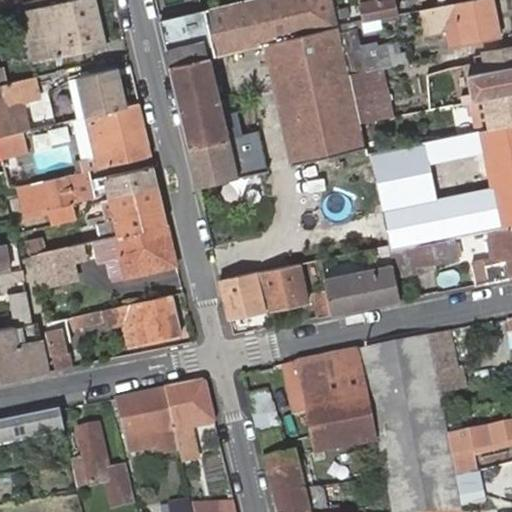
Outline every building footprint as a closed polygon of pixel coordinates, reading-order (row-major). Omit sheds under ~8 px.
[(38,9),(24,13),(35,63),(50,59),(106,47),(94,0),(70,0),(38,7),(38,9)] [(294,165),(365,148),(360,124),(349,76),(338,26),(332,0),(246,0),(160,19),(190,148),(228,139),(229,139),(245,135),(241,117),(224,121),(210,58),(265,46),(294,165)] [(361,0),(366,20),(400,14),(397,0),(361,0)] [(495,0),(471,0),(421,10),(425,34),(447,30),(451,49),(503,39),(495,0)] [(358,25),(341,30),(352,75),(383,69),(403,65),(396,40),(379,43),(378,38),(361,43),(358,25)] [(486,99),(511,94),(511,50),(485,55),(486,63),(470,66),(474,93),(465,95),(466,103),(486,99)] [(87,116),(126,107),(118,68),(79,77),(79,80),(87,116)] [(383,69),(352,75),(362,123),(394,117),(383,69)] [(0,84),(0,136),(28,130),(25,118),(20,96),(36,93),(32,77),(17,81),(4,83),(0,84)] [(70,81),(79,118),(81,117),(87,116),(79,80),(70,81)] [(492,130),(511,125),(511,94),(486,99),(492,130)] [(89,170),(152,156),(139,103),(126,107),(87,116),(92,141),(94,141),(98,158),(91,160),(81,162),(83,171),(89,170)] [(81,117),(91,160),(98,158),(94,141),(92,141),(87,116),(81,117)] [(511,225),(511,125),(492,130),(429,142),(433,160),(488,150),(493,186),(437,198),(424,143),(373,155),(381,185),(386,212),(393,250),(414,246),(453,238),(493,230),(511,225)] [(23,132),(0,137),(0,160),(0,161),(28,153),(23,132)] [(228,139),(190,148),(199,187),(269,171),(261,132),(245,135),(229,139),(228,139)] [(83,171),(30,184),(38,212),(51,209),(72,204),(94,199),(92,191),(100,189),(108,222),(104,223),(108,238),(168,224),(154,165),(92,180),(89,170),(83,171)] [(72,204),(51,209),(55,223),(76,218),(72,204)] [(129,278),(178,266),(168,224),(108,238),(98,240),(103,260),(115,257),(123,255),(129,278)] [(511,225),(493,230),(494,239),(502,238),(507,263),(486,267),(487,274),(480,275),(482,285),(511,278),(511,225)] [(414,246),(418,265),(457,257),(453,238),(414,246)] [(477,286),(482,285),(480,275),(487,274),(486,267),(507,263),(502,238),(494,239),(492,239),(496,259),(472,264),(477,286)] [(0,273),(10,272),(5,245),(0,245),(0,273)] [(393,250),(390,250),(394,269),(395,276),(420,271),(418,265),(414,246),(393,250)] [(67,247),(32,256),(39,286),(74,278),(67,247)] [(120,280),(129,278),(123,255),(115,257),(120,280)] [(308,301),(300,263),(260,272),(266,295),(270,294),(273,308),(308,301)] [(395,276),(394,269),(326,282),(328,291),(315,294),(320,318),(400,302),(395,276)] [(266,295),(260,272),(220,280),(229,318),(265,310),(262,296),(266,295)] [(39,323),(41,322),(32,289),(15,293),(21,326),(33,324),(39,323)] [(174,294),(73,316),(76,327),(100,322),(102,329),(128,323),(133,345),(182,335),(174,294)] [(49,321),(58,368),(74,365),(67,327),(72,326),(70,317),(49,321)] [(0,380),(24,375),(49,370),(39,323),(33,324),(21,326),(15,327),(0,329),(0,380)] [(429,337),(441,395),(462,390),(466,389),(460,360),(456,361),(450,332),(429,337)] [(396,511),(464,511),(458,481),(450,440),(441,395),(429,337),(363,351),(391,484),(395,507),(396,511)] [(327,496),(391,484),(363,351),(299,364),(305,392),(327,496)] [(299,364),(285,367),(292,394),(305,392),(299,364)] [(165,389),(177,447),(178,451),(181,466),(199,462),(192,430),(215,425),(206,384),(201,381),(165,389)] [(271,387),(246,391),(253,428),(277,423),(271,387)] [(165,389),(118,398),(126,439),(153,433),(155,444),(156,450),(177,447),(165,389)] [(0,421),(0,443),(68,429),(64,409),(0,421)] [(100,425),(78,429),(85,458),(91,485),(109,481),(115,505),(134,501),(126,466),(110,470),(100,425)] [(511,425),(450,440),(458,481),(481,475),(476,455),(511,445),(511,425)] [(153,433),(126,439),(129,450),(155,444),(153,433)] [(278,436),(263,439),(266,455),(282,452),(278,436)] [(274,475),(279,511),(339,511),(339,510),(326,510),(326,508),(308,510),(293,455),(268,463),(274,475)] [(91,485),(85,458),(75,461),(80,487),(91,485)] [(233,511),(230,502),(188,504),(190,511),(233,511)] [(186,511),(186,503),(159,505),(159,511),(186,511)]
